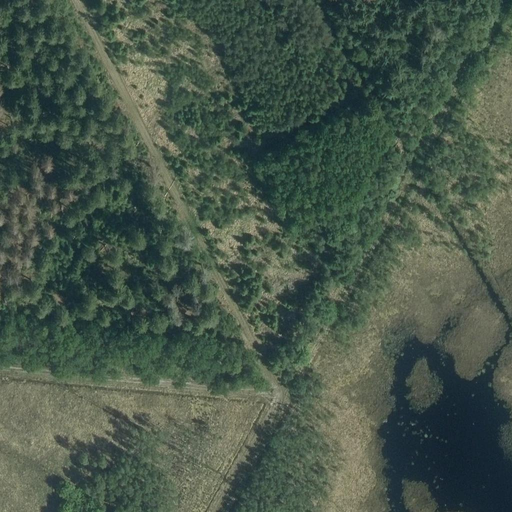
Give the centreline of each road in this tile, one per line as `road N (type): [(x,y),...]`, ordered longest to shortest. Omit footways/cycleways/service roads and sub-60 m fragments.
road 1 (track): [(0,370),(281,396),(504,0)]
road 2 (track): [(76,0),(281,396),(217,511)]
